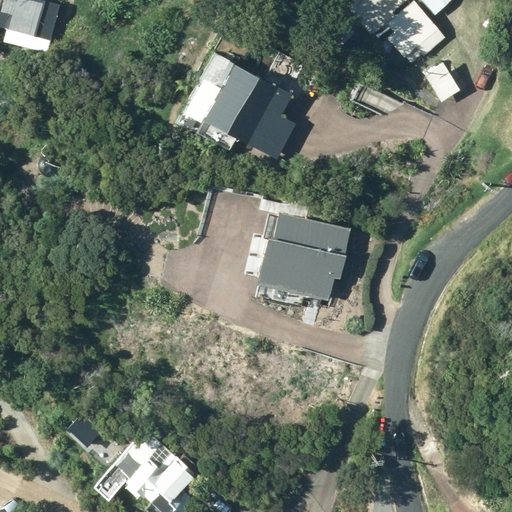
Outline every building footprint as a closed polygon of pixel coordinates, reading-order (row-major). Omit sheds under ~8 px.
[(47,53),(59,6),(35,0),(0,0),(0,29),(7,31),(4,43),(47,53)] [(351,0),(355,4),(347,11),(367,34),(383,20),(418,61),(446,38),(414,1),(394,18),(391,14),(406,0),(351,0)] [(419,0),(435,16),(451,0),(419,0)] [(459,92),(442,64),(423,75),(441,103),(459,92)] [(292,98),(234,67),(205,124),(276,162),(296,125),(282,118),(292,98)] [(351,222),(278,206),(272,230),(265,228),(254,278),(328,294),(332,272),(340,274),(351,222)] [(197,478),(148,432),(115,467),(129,480),(126,483),(156,511),(175,511),(178,509),(173,504),(197,478)]
